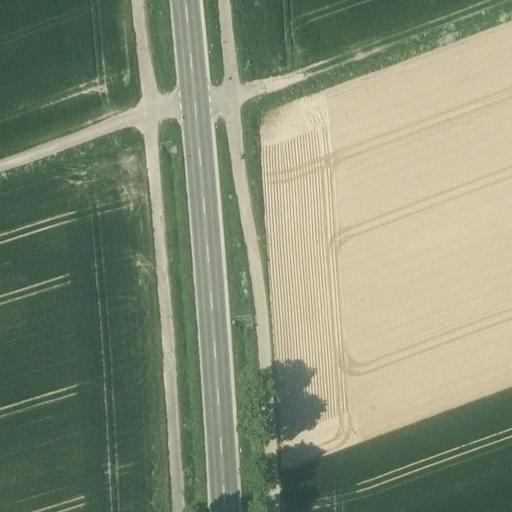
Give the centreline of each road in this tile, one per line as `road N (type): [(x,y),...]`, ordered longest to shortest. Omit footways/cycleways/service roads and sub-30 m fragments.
road 1 (secondary): [(182,0),(222,511)]
road 2 (track): [(274,511),(262,324),(230,98)]
road 3 (track): [(148,114),(173,511)]
road 4 (track): [(503,0),(309,70)]
road 5 (track): [(148,114),(0,162)]
